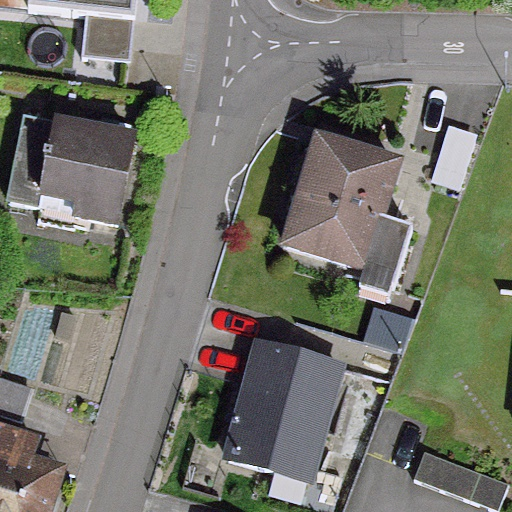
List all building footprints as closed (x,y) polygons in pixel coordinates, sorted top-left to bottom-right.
[(32,0),(32,7),(76,13),(66,87),(117,94),(130,0),(32,0)] [(19,123),(2,207),(112,229),(128,145),(19,123)] [(443,136),(427,184),(454,192),(470,144),(443,136)] [(287,202),(295,205),(281,250),(359,274),(356,284),(389,294),(407,235),(374,225),(391,170),(321,149),(313,147),(311,153),(304,151),(298,153),(285,198),(287,202)] [(265,371),(250,367),(223,464),(269,477),(265,492),(339,511),(357,463),(324,453),(317,479),(305,475),(334,372),(270,354),(265,371)] [(26,395),(0,387),(0,420),(16,425),(26,395)] [(0,511),(41,511),(51,480),(25,471),(33,448),(0,437),(0,511)] [(493,511),(503,487),(419,456),(408,484),(482,511),(493,511)]
